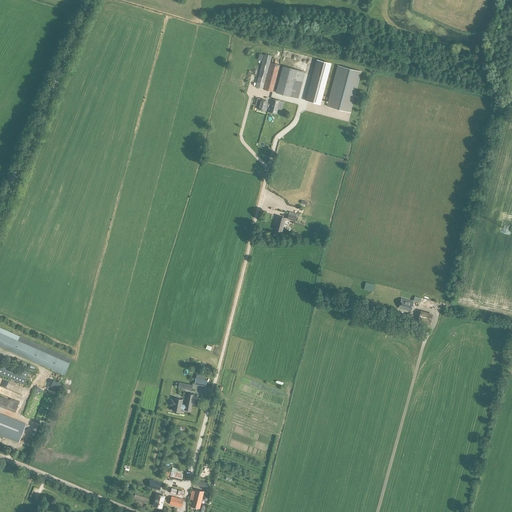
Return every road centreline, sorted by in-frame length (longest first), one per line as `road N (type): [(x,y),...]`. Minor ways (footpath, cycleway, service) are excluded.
road 1 (tertiary): [(0,210),(89,0)]
road 2 (unclassified): [(133,511),(0,456)]
